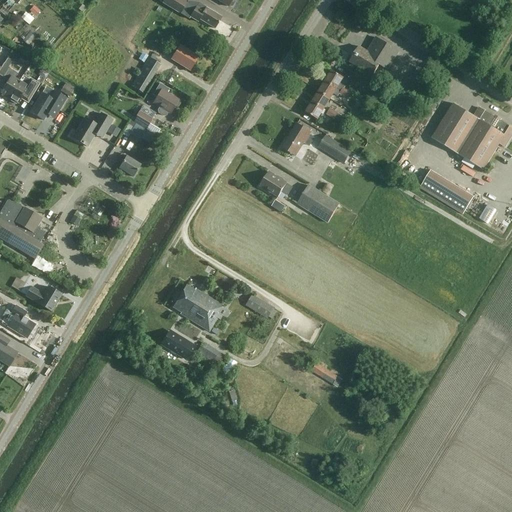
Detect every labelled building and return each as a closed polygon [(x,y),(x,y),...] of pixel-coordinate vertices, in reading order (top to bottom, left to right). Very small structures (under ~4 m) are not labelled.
[(156,0),(181,15),(188,4),(181,0),(156,0)] [(214,30),(221,19),(199,4),(190,17),(197,22),(199,20),(214,30)] [(40,13),(34,7),(30,12),(36,18),(40,13)] [(51,25),(59,30),(63,25),(55,20),(51,25)] [(29,33),(22,41),(28,45),(34,37),(29,33)] [(399,52),(376,38),(367,52),(359,47),(350,63),(373,77),(380,66),(388,71),(399,52)] [(190,72),(199,57),(180,46),(171,60),(190,72)] [(0,78),(1,79),(8,67),(11,62),(5,58),(0,67),(0,78)] [(144,94),(161,65),(149,58),(132,87),(144,94)] [(0,96),(8,101),(19,83),(15,80),(18,75),(8,68),(0,80),(6,83),(0,92),(0,94),(1,95),(0,96)] [(326,82),(349,97),(351,94),(343,89),(345,86),(341,84),(344,79),(333,71),(326,82)] [(353,81),(361,89),(366,84),(359,76),(353,81)] [(40,77),(37,82),(42,86),(45,80),(40,77)] [(22,78),(19,83),(8,101),(15,106),(16,104),(18,105),(22,99),(27,102),(30,98),(37,87),(22,78)] [(348,100),(349,97),(326,82),(320,92),(331,99),(334,95),(338,97),(340,95),(348,100)] [(64,87),(60,93),(69,98),(73,92),(64,87)] [(162,90),(153,104),(159,108),(158,111),(158,114),(163,117),(166,116),(168,113),(170,115),(174,108),(176,109),(177,109),(181,104),(180,102),(178,101),(179,101),(162,90)] [(320,92),(313,103),(325,110),(331,99),(320,92)] [(59,113),(67,99),(60,95),(55,104),(43,96),(31,115),(43,123),(52,109),(59,113)] [(325,110),(313,103),(307,113),(318,120),(325,110)] [(473,169),(475,166),(482,171),(499,145),(504,148),(511,135),(511,128),(500,121),(495,117),(494,118),(480,108),(474,117),(454,103),(431,138),(468,162),(466,165),(473,169)] [(146,131),(150,125),(153,120),(140,112),(133,123),(136,125),(146,131)] [(329,112),(327,115),(335,120),(337,117),(329,112)] [(339,114),(337,117),(346,123),(348,120),(339,114)] [(101,141),(112,123),(101,116),(95,127),(86,121),(74,141),(87,149),(95,137),(101,141)] [(346,123),(337,117),(336,121),(344,125),(346,123)] [(136,125),(133,123),(131,122),(123,135),(128,138),(136,125)] [(310,147),(314,139),(310,136),(312,133),(297,124),(282,148),(296,157),(305,143),(310,147)] [(113,125),(108,134),(115,138),(120,130),(113,125)] [(344,163),(351,151),(326,135),(318,147),(344,163)] [(132,179),(139,167),(120,155),(116,162),(121,164),(118,170),(132,179)] [(474,197),(431,171),(420,189),(463,215),(474,197)] [(287,197),(292,187),(269,173),(260,186),(278,198),(281,193),(287,197)] [(511,205),(511,182),(510,182),(506,194),(502,192),(499,201),(511,205)] [(327,222),(339,204),(308,185),(297,203),(327,222)] [(22,210),(6,201),(0,210),(0,240),(34,260),(42,247),(38,244),(43,237),(42,233),(35,228),(40,219),(23,209),(22,210)] [(496,211),(487,206),(479,219),(488,224),(496,211)] [(74,217),(71,222),(77,225),(80,220),(74,217)] [(18,292),(25,296),(25,297),(51,313),(62,295),(49,287),(44,295),(24,282),(18,292)] [(194,292),(186,287),(173,309),(182,314),(181,315),(209,332),(217,319),(220,320),(222,317),(217,314),(222,306),(195,290),(194,292)] [(0,305),(3,307),(9,297),(0,291),(0,305)] [(268,320),(274,309),(252,296),(245,307),(268,320)] [(26,339),(34,325),(23,318),(26,314),(14,307),(9,314),(13,316),(7,327),(26,339)] [(174,334),(165,347),(185,359),(193,346),(174,334)] [(0,360),(9,366),(17,352),(6,346),(8,341),(0,336),(0,360)] [(224,357),(203,344),(198,353),(218,366),(224,357)] [(338,389),(343,380),(317,363),(311,372),(338,389)]
